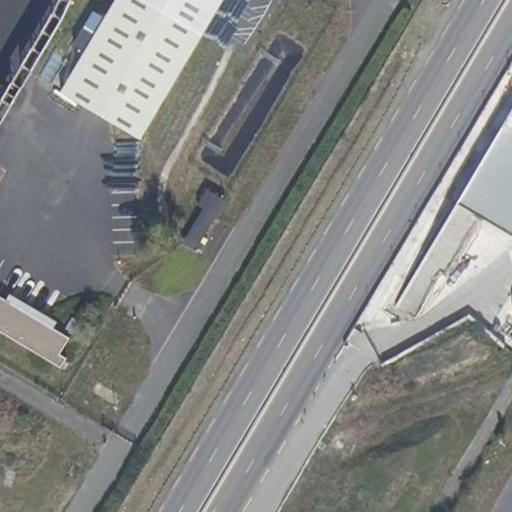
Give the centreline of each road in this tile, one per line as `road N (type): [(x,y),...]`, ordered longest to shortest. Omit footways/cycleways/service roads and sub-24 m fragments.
road 1 (primary): [(481,0),(178,511)]
road 2 (primary): [(223,511),(511,26)]
road 3 (unknown): [(180,328),(12,208)]
